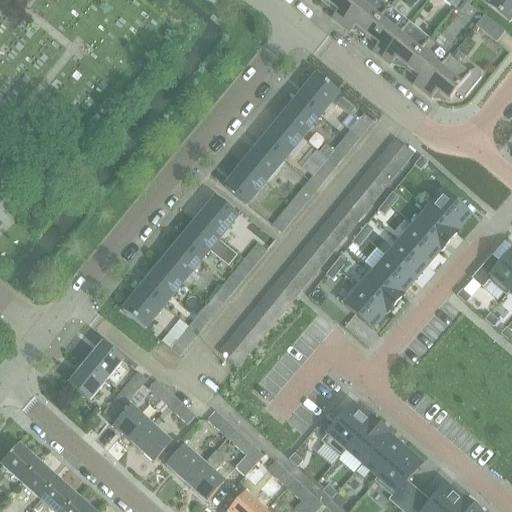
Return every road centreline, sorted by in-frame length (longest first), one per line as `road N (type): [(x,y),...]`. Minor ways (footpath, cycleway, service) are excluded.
road 1 (residential): [(0,382),(296,27)]
road 2 (residential): [(511,510),(365,381),(511,209)]
road 3 (residential): [(466,138),(433,137),(296,27)]
road 4 (residential): [(146,511),(0,382)]
